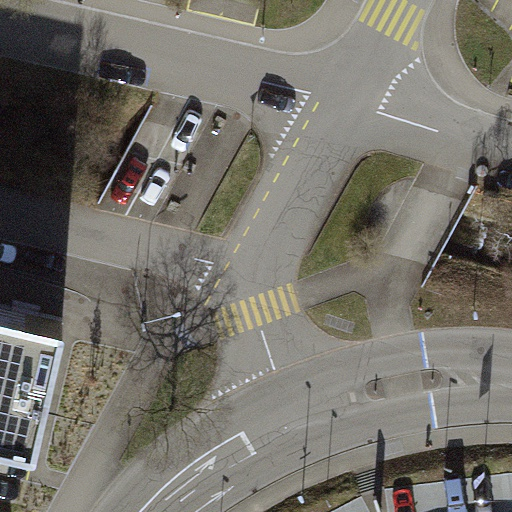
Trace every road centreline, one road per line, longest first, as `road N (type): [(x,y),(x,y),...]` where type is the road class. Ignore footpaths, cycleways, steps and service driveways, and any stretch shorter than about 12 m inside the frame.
road 1 (residential): [(0,25),(348,99)]
road 2 (residential): [(0,212),(247,273)]
road 3 (residential): [(293,420),(404,384),(511,377)]
road 4 (residential): [(247,273),(348,99)]
road 5 (residential): [(348,99),(511,154)]
road 6 (residential): [(156,511),(199,475),(293,420)]
road 7 (residential): [(293,420),(247,273)]
